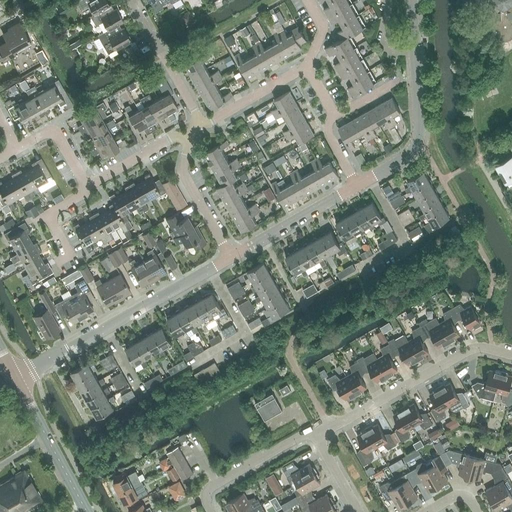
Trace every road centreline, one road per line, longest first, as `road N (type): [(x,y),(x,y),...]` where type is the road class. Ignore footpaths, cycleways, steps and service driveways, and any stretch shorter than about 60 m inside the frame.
road 1 (residential): [(511,356),(467,352),(313,431)]
road 2 (unclassified): [(356,185),(419,145),(416,44)]
road 3 (tertiary): [(86,511),(14,379)]
road 4 (unclassified): [(230,255),(356,185)]
road 5 (residential): [(192,127),(194,111),(132,0)]
road 6 (unclassified): [(108,327),(230,255)]
road 7 (residential): [(313,431),(209,490),(212,511)]
road 8 (residential): [(230,255),(184,172),(192,127)]
road 9 (residential): [(192,127),(306,67)]
road 10 (residential): [(88,187),(192,127)]
